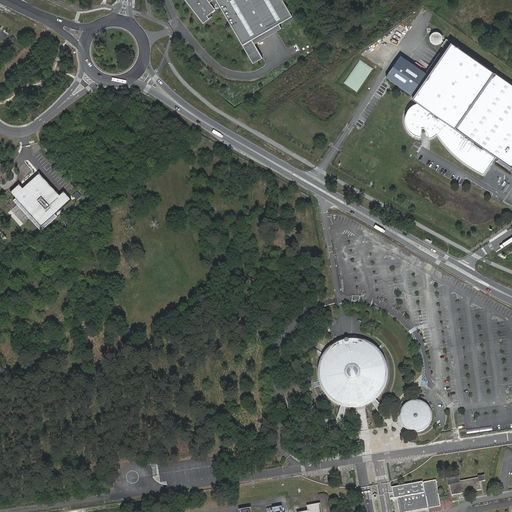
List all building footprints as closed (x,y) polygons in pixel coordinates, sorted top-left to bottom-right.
[(187,0),(205,21),(217,12),(213,2),(214,0),(219,0),(256,61),(261,58),(251,41),(298,14),(289,0),(187,0)] [(511,166),(511,165),(511,83),(447,37),(438,49),(444,53),(413,96),(416,98),(415,98),(411,100),(407,103),(405,106),(403,110),(402,113),(402,118),(402,121),(404,125),(405,129),(408,132),(411,134),(415,136),(418,137),(422,138),(426,138),(431,136),(437,132),(449,147),(454,152),(463,161),(473,168),(483,173),(496,155),(511,166)] [(59,197),(40,175),(23,189),(20,185),(11,193),(42,227),(72,201),(64,192),(59,197)] [(344,339),(341,340),(340,341),(336,343),(334,344),(330,347),(329,349),(326,352),(324,356),(322,359),(321,362),(320,366),(319,368),(319,370),(319,375),(320,379),(320,381),(321,383),(322,387),(323,389),(326,393),(328,396),(330,398),(332,399),(335,402),(337,403),(341,405),(345,406),(347,407),(352,408),(356,408),(360,407),(363,407),(365,406),(369,405),(371,404),(374,401),(378,398),(381,395),(382,394),(385,390),(386,388),(387,384),(389,380),(389,377),(389,373),(389,371),(389,369),(388,364),(388,362),(386,358),(385,356),(383,352),(381,351),(378,347),(375,345),(373,343),(369,341),(367,340),(363,339),(361,338),(359,338),(354,338),(350,338),(348,338),(344,339)] [(413,400),(410,401),(408,402),(405,403),(403,405),(401,408),(399,410),(398,413),(397,417),(397,420),(398,423),(399,426),(400,429),(401,430),(404,433),(406,434),(410,436),(411,436),(414,437),(417,437),(421,436),(424,435),(427,433),(429,431),(430,429),(432,426),(433,423),(433,420),(433,417),(433,414),(432,411),(430,408),(428,405),(427,404),(424,402),(421,401),(418,400),(415,400),(413,400)] [(480,479),(461,482),(460,477),(447,480),(448,487),(450,487),(452,496),(482,490),(480,483),(485,482),(484,476),(479,476),(480,479)] [(400,511),(416,511),(441,508),(437,482),(422,485),(421,481),(392,486),(395,499),(398,498),(400,511)]
